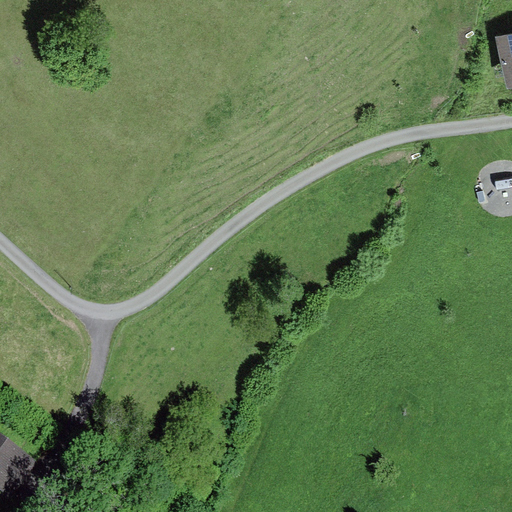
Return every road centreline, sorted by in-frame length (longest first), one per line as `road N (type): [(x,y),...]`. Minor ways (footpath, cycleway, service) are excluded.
road 1 (track): [(0,241),(82,309),(129,312),(267,204),(351,154),(413,135),(511,123)]
road 2 (track): [(103,314),(93,393),(62,450)]
